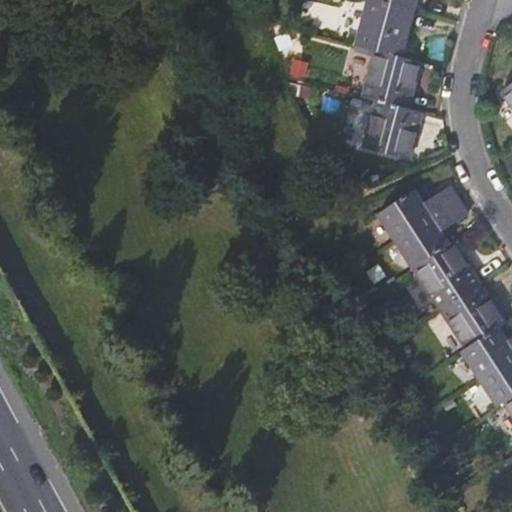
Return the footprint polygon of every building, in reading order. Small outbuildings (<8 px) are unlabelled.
[(404,47),(416,2),(407,0),(369,0),(361,35),(379,40),(404,47)] [(367,89),(381,92),(411,101),(423,52),(404,47),(379,40),(367,89)] [(424,104),(411,101),(381,92),(369,139),(412,150),(424,104)] [(401,232),(463,192),(454,178),(427,195),(419,184),(385,206),(401,232)] [(419,259),(453,237),(444,223),(472,205),(463,192),(401,232),(419,259)] [(419,259),(446,300),(484,275),(457,235),(453,237),(419,259)] [(446,300),(472,339),(502,320),(510,314),(484,275),(446,300)] [(467,342),(485,370),(511,352),(511,332),(511,333),(502,320),(472,339),(467,342)] [(510,392),(511,390),(511,352),(485,370),(503,397),(510,392)]
